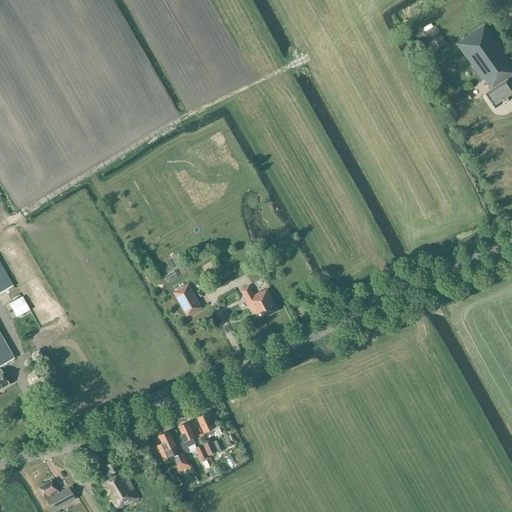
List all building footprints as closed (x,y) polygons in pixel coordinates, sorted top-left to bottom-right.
[(491,90),(485,94),(495,108),(511,96),(511,87),(507,80),(511,75),(511,65),(485,24),(455,43),(484,85),(486,83),(491,90)] [(420,36),(430,53),(446,43),(436,27),(420,36)] [(217,272),(211,262),(201,267),(207,277),(217,272)] [(0,293),(13,286),(0,263),(0,293)] [(173,279),(181,272),(178,268),(169,274),(173,279)] [(201,308),(188,284),(173,293),(186,317),(201,308)] [(260,320),(277,311),(272,301),(273,300),(267,290),(262,293),(261,292),(253,296),(249,288),(242,292),(253,313),(255,312),(260,320)] [(9,304),(16,317),(30,310),(23,297),(9,304)] [(0,389),(9,384),(1,370),(0,370),(0,366),(14,358),(0,333),(0,389)] [(215,427),(212,420),(210,421),(207,414),(198,418),(205,433),(206,432),(208,437),(214,435),(215,437),(221,434),(218,425),(215,427)] [(188,423),(179,427),(182,434),(180,435),(183,442),(180,443),(185,453),(189,451),(187,447),(195,443),(193,438),(194,437),(188,423)] [(175,446),(168,432),(159,436),(163,443),(157,445),(166,464),(174,460),(177,466),(187,462),(183,452),(177,455),(173,447),(175,446)] [(210,441),(204,444),(209,455),(215,453),(210,441)] [(207,458),(203,449),(198,452),(202,460),(207,458)] [(112,477),(100,484),(115,511),(123,507),(122,506),(130,502),(131,503),(138,499),(123,471),(121,472),(120,469),(115,460),(104,466),(109,475),(111,474),(112,477)] [(99,488),(92,477),(82,482),(91,499),(98,495),(95,490),(99,488)] [(75,499),(69,488),(59,493),(52,480),(38,488),(45,501),(47,500),(53,511),(75,499)]
